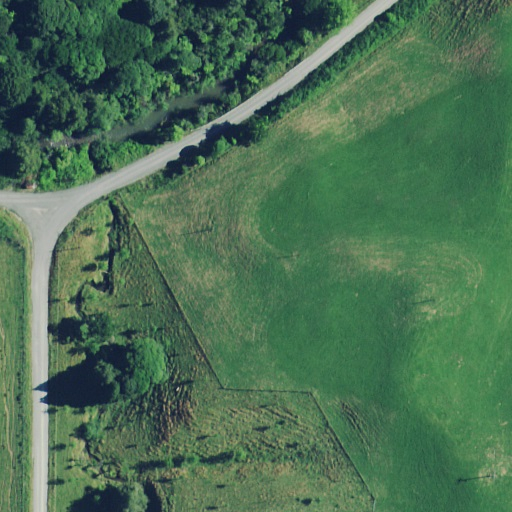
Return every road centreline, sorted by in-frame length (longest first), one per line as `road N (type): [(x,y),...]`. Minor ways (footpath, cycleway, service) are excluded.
road 1 (unclassified): [(40,206),(169,135),(348,0)]
road 2 (unclassified): [(40,206),(50,511)]
